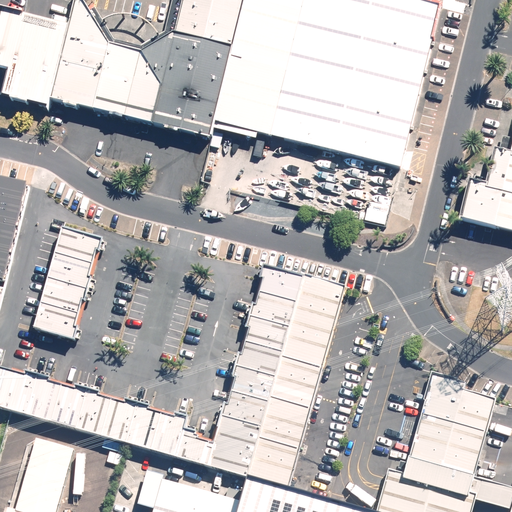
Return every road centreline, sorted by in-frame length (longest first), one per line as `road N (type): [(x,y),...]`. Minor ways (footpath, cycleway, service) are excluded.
road 1 (unknown): [(190,216),(222,179),(234,177),(434,217)]
road 2 (unknown): [(163,209),(167,180),(151,161),(83,143),(61,167)]
